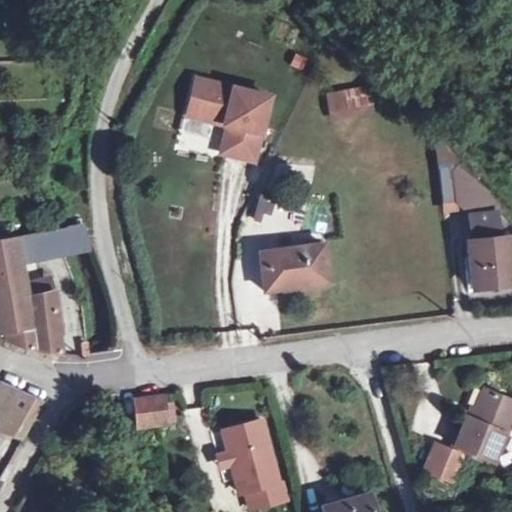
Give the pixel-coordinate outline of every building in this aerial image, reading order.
[(282,0),(310,16),(317,0),(282,0)] [(269,97),(196,80),(188,109),(208,114),(226,118),(224,125),(227,125),(221,153),(253,161),(269,97)] [(367,88),(328,94),(330,109),(370,102),(367,88)] [(370,102),(330,109),(333,121),(372,114),(370,102)] [(207,121),(224,125),(226,118),(208,114),(207,121)] [(454,162),(451,164),(456,202),(470,216),(495,213),(500,212),(490,201),(473,184),(459,169),(454,162)] [(451,164),(438,166),(443,204),(456,202),(451,164)] [(261,194),(256,209),(269,213),(274,198),(261,194)] [(473,241),(468,242),(471,268),(473,288),(511,283),(511,250),(510,237),(498,239),(495,213),(470,216),(473,241)] [(53,230),(17,238),(21,260),(62,251),(88,246),(83,224),(53,230)] [(17,238),(0,240),(0,271),(23,268),(21,260),(17,238)] [(323,244),(259,252),(264,291),(328,283),(323,244)] [(23,268),(0,271),(0,332),(4,332),(33,326),(25,282),(23,268)] [(33,326),(4,332),(5,340),(26,349),(60,354),(52,292),(47,293),(46,287),(34,288),(33,281),(25,282),(33,326)] [(2,382),(0,384),(0,433),(21,440),(43,401),(2,382)] [(466,416),(453,446),(464,450),(493,463),(509,425),(511,426),(511,400),(483,388),(475,409),(471,418),(466,416)] [(163,396),(134,400),(137,426),(166,423),(163,396)] [(261,420),(223,430),(228,453),(231,464),(235,479),(239,493),(246,491),(251,509),(285,500),(280,481),(277,482),(261,420)] [(434,444),(423,470),(454,483),(465,457),(462,456),(451,451),(434,444)] [(453,446),(451,451),(462,456),(464,450),(453,446)] [(228,453),(217,456),(220,467),(231,464),(228,453)] [(371,511),(367,495),(324,507),(324,511),(371,511)]
